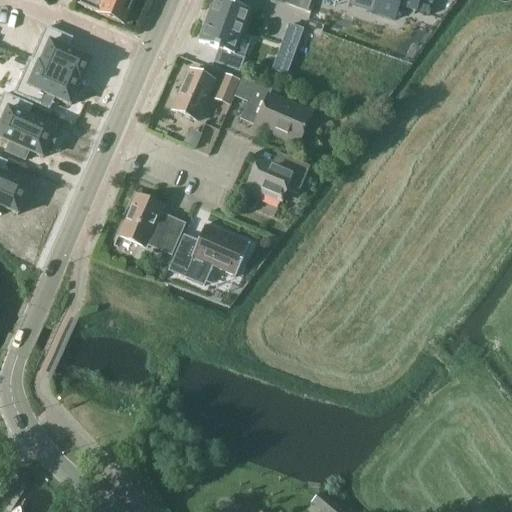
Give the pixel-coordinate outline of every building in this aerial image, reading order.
[(134,0),(82,0),(79,6),(96,13),(124,26),(134,0)] [(199,43),(198,44),(214,49),(213,50),(218,51),(213,64),(239,74),(244,60),(233,56),(234,55),(233,55),(249,12),(249,11),(218,0),(214,0),(210,14),(207,23),(206,23),(199,43)] [(290,0),(289,5),(307,11),(311,0),(290,0)] [(375,0),(376,0),(372,14),(395,21),(399,7),(414,12),(415,12),(429,16),(433,0),(375,0)] [(288,26),(271,72),(285,77),(302,31),(288,26)] [(29,61),(81,85),(92,62),(76,55),(76,54),(67,50),(72,40),(45,28),(31,61),(29,61)] [(29,61),(14,95),(40,107),(45,96),(54,100),(70,107),(79,85),(81,86),(81,85),(29,61)] [(171,112),(198,124),(216,82),(189,71),(171,112)] [(228,106),(238,83),(224,77),(214,100),(228,106)] [(298,146),(312,113),(270,96),(272,91),(256,84),(242,80),(234,98),(247,103),(243,113),(257,119),(254,127),(298,146)] [(3,95),(0,102),(0,140),(9,144),(4,153),(24,162),(28,153),(42,159),(46,151),(50,153),(59,133),(36,123),(36,122),(27,118),(31,107),(3,95)] [(246,192),(261,199),(262,197),(281,205),(288,191),(298,196),(309,169),(284,159),(280,169),(262,160),(256,175),(254,174),(246,192)] [(0,214),(1,215),(3,210),(17,216),(30,188),(11,179),(1,175),(6,164),(0,161),(0,214)] [(184,226),(168,219),(166,224),(158,220),(163,209),(135,197),(118,237),(147,250),(148,248),(170,257),(184,226)] [(183,236),(170,268),(188,275),(193,264),(208,270),(210,267),(235,278),(249,247),(204,227),(198,243),(183,236)] [(343,511),(331,500),(321,510),(323,511),(343,511)]
